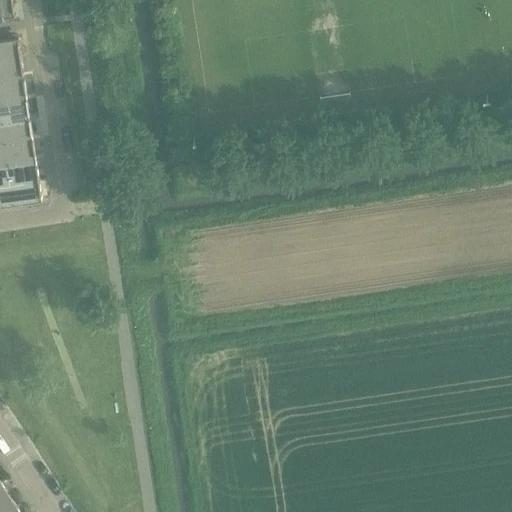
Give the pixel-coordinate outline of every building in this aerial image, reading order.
[(0,0),(0,18),(16,16),(13,0),(0,0)] [(0,61),(23,58),(19,37),(0,39),(0,61)] [(23,58),(0,61),(0,81),(26,78),(23,58)] [(26,78),(0,81),(0,102),(29,98),(26,78)] [(29,98),(0,102),(0,123),(32,119),(29,98)] [(32,119),(0,123),(0,143),(35,139),(32,119)] [(35,139),(0,143),(0,164),(38,159),(35,139)] [(38,159),(0,164),(0,185),(41,179),(38,159)] [(41,179),(0,185),(0,200),(1,207),(44,200),(41,179)] [(2,481),(0,482),(0,506),(12,499),(2,481)] [(20,511),(12,499),(0,506),(0,511),(20,511)]
